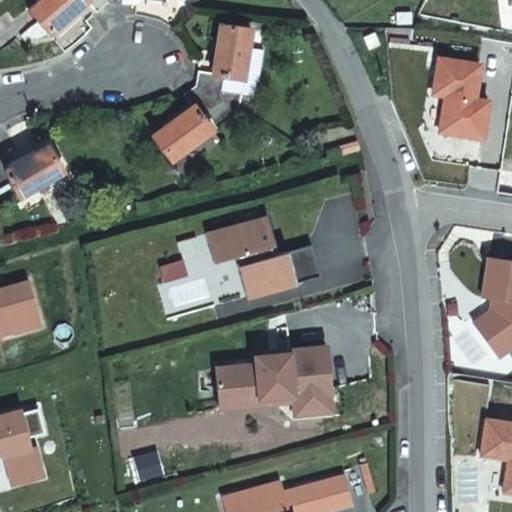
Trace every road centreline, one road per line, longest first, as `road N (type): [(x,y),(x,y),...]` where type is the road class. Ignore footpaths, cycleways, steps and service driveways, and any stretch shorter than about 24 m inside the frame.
road 1 (residential): [(423,511),(411,296),(393,216)]
road 2 (residential): [(393,216),(334,32),(306,0)]
road 3 (residential): [(0,96),(138,59)]
road 4 (residential): [(393,216),(464,206),(511,215)]
